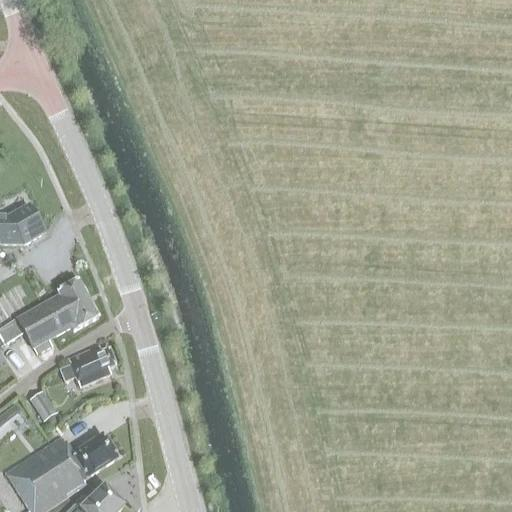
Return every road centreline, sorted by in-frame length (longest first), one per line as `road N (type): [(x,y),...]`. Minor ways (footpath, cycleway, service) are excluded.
road 1 (tertiary): [(137,315),(31,57)]
road 2 (tertiary): [(187,511),(137,315)]
road 3 (residential): [(0,400),(137,315)]
